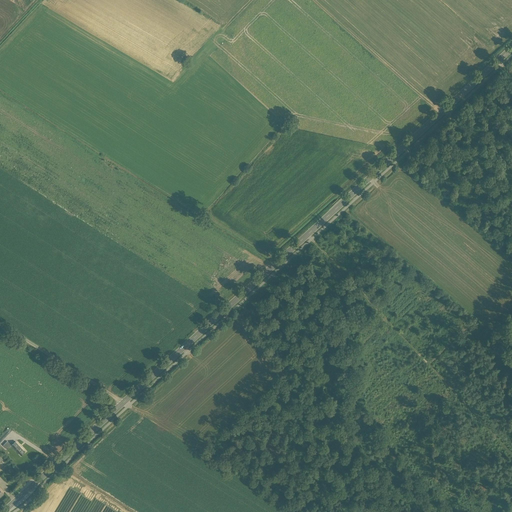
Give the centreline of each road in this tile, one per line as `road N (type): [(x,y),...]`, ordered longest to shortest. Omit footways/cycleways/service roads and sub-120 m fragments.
road 1 (tertiary): [(511,45),(126,401)]
road 2 (tertiary): [(126,401),(5,511)]
road 3 (unclassified): [(0,322),(126,401)]
